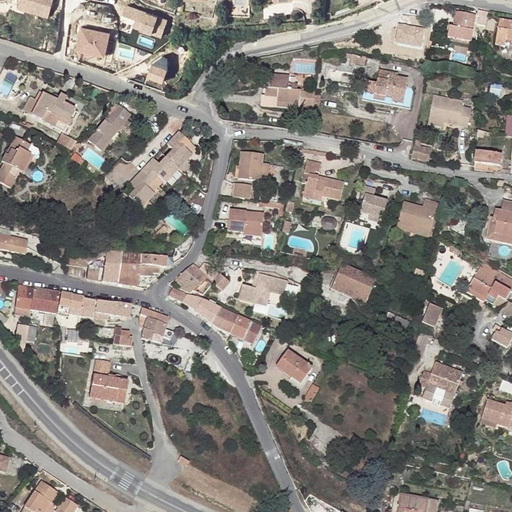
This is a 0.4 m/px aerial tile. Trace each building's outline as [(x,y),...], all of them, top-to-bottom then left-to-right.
[(53,0),(19,0),(19,4),(18,8),(49,16),(53,0)] [(165,19),(123,5),(121,14),(133,18),(131,25),(160,35),(165,19)] [(475,16),(455,13),(453,28),(449,27),(447,38),(471,42),(475,16)] [(495,46),(505,47),(506,40),(511,41),(511,21),(498,20),(495,46)] [(109,34),(81,28),(77,50),(105,56),(109,34)] [(365,57),(351,54),(351,58),(350,63),(364,65),(365,57)] [(151,62),(146,75),(162,81),(166,69),(166,59),(160,55),(151,62)] [(295,58),(294,71),(316,74),(318,61),(295,58)] [(367,94),(363,93),(362,100),(409,109),(413,91),(406,89),(408,79),(397,77),(397,74),(379,70),(377,84),(369,82),(367,94)] [(260,107),(313,111),(315,92),(300,92),(300,95),(297,95),(297,92),(297,85),(288,84),(288,77),(270,75),(269,84),(262,84),(260,107)] [(24,111),(33,116),(44,93),(41,92),(37,100),(31,98),(24,111)] [(57,100),(44,93),(33,116),(64,132),(76,109),(64,103),(67,97),(60,94),(57,100)] [(429,121),(444,123),(467,128),(471,109),(462,108),(462,102),(433,97),(429,121)] [(101,151),(111,140),(108,138),(116,129),(118,131),(123,125),(119,121),(123,116),(128,120),(132,115),(120,105),(107,120),(106,120),(88,139),(101,151)] [(123,125),(128,120),(123,116),(119,121),(123,125)] [(111,140),(118,131),(116,129),(108,138),(111,140)] [(176,140),(170,146),(173,149),(167,157),(180,169),(188,161),(193,155),(191,154),(186,148),(191,142),(186,137),(183,134),(179,131),(174,137),(176,140)] [(62,134),(57,143),(69,149),(73,145),(76,141),(62,134)] [(22,172),(32,155),(26,152),(30,145),(15,137),(9,149),(12,150),(9,156),(6,154),(2,162),(5,164),(0,172),(0,182),(11,188),(20,172),(22,172)] [(176,140),(174,137),(167,143),(170,146),(176,140)] [(76,141),(73,145),(78,149),(82,145),(77,140),(76,141)] [(411,159),(429,162),(431,149),(419,147),(420,142),(414,141),(412,151),(411,159)] [(197,148),(191,142),(186,148),(191,154),(197,148)] [(32,155),(35,148),(30,145),(26,152),(32,155)] [(501,155),(476,152),(474,164),(499,167),(501,155)] [(242,153),(241,167),(240,171),(239,180),(260,182),(261,178),(263,164),(263,155),(242,153)] [(159,176),(165,182),(166,183),(173,176),(180,169),(167,157),(160,164),(156,161),(150,167),(147,165),(142,170),(153,181),(159,176)] [(150,167),(156,161),(154,158),(147,165),(150,167)] [(192,166),(188,161),(180,169),(185,174),(192,166)] [(319,182),(320,177),(314,176),(314,172),(318,173),(320,164),(306,161),(303,174),(309,175),(307,185),(305,184),(301,197),(312,199),(313,195),(321,197),(321,196),(339,200),(343,182),(325,178),(324,183),(319,182)] [(284,166),(263,164),(261,178),(283,180),(284,166)] [(178,181),(185,174),(180,169),(173,176),(178,181)] [(148,187),(153,181),(142,170),(136,176),(139,179),(133,185),(136,189),(129,196),(142,209),(149,202),(156,194),(154,193),(148,187)] [(139,179),(136,176),(130,183),(133,185),(139,179)] [(159,187),(165,182),(159,176),(153,181),(159,187)] [(159,187),(153,181),(148,187),(154,193),(159,187)] [(365,195),(362,205),(360,212),(369,214),(383,218),(387,201),(373,197),(375,189),(362,185),(360,194),(365,195)] [(424,208),(405,203),(399,223),(431,234),(440,204),(427,200),(424,208)] [(287,205),(285,211),(291,212),(294,202),(288,201),(287,205)] [(154,207),(149,202),(142,209),(148,214),(154,207)] [(486,241),(493,243),(495,235),(511,238),(511,203),(503,202),(501,212),(495,211),(493,218),(490,218),(486,241)] [(263,215),(229,211),(226,232),(243,234),(243,232),(260,234),(263,215)] [(381,223),(383,218),(369,214),(368,220),(381,223)] [(292,222),(286,221),(283,232),(289,233),(292,222)] [(431,234),(399,223),(397,228),(429,239),(431,234)] [(28,241),(0,233),(0,235),(28,244),(28,241)] [(0,248),(25,255),(28,244),(0,235),(0,248)] [(511,246),(511,238),(495,235),(493,243),(511,246)] [(461,252),(454,248),(453,250),(451,250),(449,253),(458,257),(461,252)] [(125,249),(120,250),(119,265),(139,265),(140,253),(140,250),(125,249)] [(119,265),(120,250),(108,252),(103,282),(116,284),(119,265)] [(161,255),(147,254),(140,253),(139,265),(139,266),(141,266),(159,268),(161,255)] [(206,264),(200,271),(207,278),(202,284),(209,289),(214,284),(221,276),(214,265),(206,264)] [(511,288),(511,280),(483,264),(468,289),(486,300),(486,301),(493,305),(498,297),(505,301),(511,288)] [(116,284),(138,287),(139,277),(141,266),(139,266),(139,265),(119,265),(116,284)] [(186,286),(193,292),(202,284),(207,278),(200,271),(194,265),(178,279),(186,286)] [(98,281),(100,268),(89,266),(87,279),(98,281)] [(158,274),(159,268),(141,266),(139,277),(152,277),(153,273),(158,274)] [(377,280),(343,266),(334,287),(355,296),(354,300),(353,302),(365,307),(377,280)] [(238,300),(266,308),(270,294),(283,298),(286,286),(287,283),(279,281),(280,277),(274,274),(262,272),(257,289),(252,288),(243,285),(238,300)] [(256,272),(252,288),(257,289),(262,272),(256,272)] [(221,276),(214,284),(222,292),(230,284),(221,276)] [(186,286),(178,279),(176,283),(182,289),(186,286)] [(193,292),(203,297),(209,289),(202,284),(193,292)] [(31,310),(34,289),(19,286),(16,307),(31,310)] [(296,289),(286,286),(283,298),(292,301),(296,289)] [(333,291),(354,300),(355,296),(334,287),(333,291)] [(56,314),(60,293),(34,289),(31,310),(56,314)] [(169,298),(175,301),(180,292),(174,289),(169,298)] [(484,304),(486,301),(486,300),(468,289),(466,292),(484,304)] [(182,305),(188,296),(180,292),(175,301),(182,305)] [(83,297),(62,293),(59,306),(70,308),(81,310),(83,297)] [(182,305),(195,313),(203,300),(188,296),(182,305)] [(103,301),(83,297),(81,310),(83,310),(110,314),(130,318),(132,305),(116,303),(103,301)] [(204,319),(213,327),(221,309),(203,300),(195,313),(204,319)] [(421,322),(437,328),(443,308),(428,303),(421,322)] [(502,315),(511,320),(511,304),(508,303),(502,315)] [(399,314),(392,327),(404,333),(414,313),(402,307),(399,314)] [(81,310),(70,308),(70,314),(80,316),(83,316),(83,310),(81,310)] [(165,330),(169,317),(142,309),(140,315),(141,323),(145,325),(143,329),(144,330),(142,337),(142,340),(150,342),(152,335),(168,340),(170,332),(165,330)] [(238,317),(221,309),(213,327),(216,329),(230,335),(238,317)] [(83,310),(83,316),(109,320),(110,314),(83,310)] [(392,329),(392,327),(399,314),(389,310),(382,324),(392,329)] [(261,328),(238,317),(230,335),(253,346),(261,328)] [(419,337),(419,335),(421,326),(413,323),(406,341),(416,345),(417,342),(419,337)] [(27,341),(28,327),(28,326),(19,324),(16,343),(25,355),(27,341)] [(488,340),(505,350),(511,337),(511,334),(497,326),(488,340)] [(37,328),(28,327),(27,341),(34,343),(37,328)] [(120,345),(121,337),(122,331),(122,328),(116,327),(116,328),(114,340),(114,344),(120,345)] [(84,331),(68,329),(66,341),(82,343),(84,331)] [(121,337),(120,345),(132,346),(133,338),(121,337)] [(418,343),(425,345),(430,346),(431,340),(419,337),(417,342),(418,343)] [(419,361),(425,345),(418,343),(413,359),(419,361)] [(313,368),(288,351),(276,368),(291,379),(294,379),(302,385),(307,376),(313,368)] [(97,360),(95,373),(110,376),(112,362),(97,360)] [(419,387),(427,389),(453,399),(463,373),(435,363),(431,374),(424,372),(419,387)] [(95,373),(91,389),(118,394),(118,390),(127,392),(129,381),(109,378),(110,376),(95,373)] [(310,377),(307,376),(302,385),(294,379),(291,379),(289,381),(302,390),(310,377)] [(313,384),(309,391),(316,395),(319,388),(313,384)] [(118,394),(91,389),(90,398),(116,403),(118,394)] [(451,407),(453,399),(427,389),(424,398),(451,407)] [(311,402),(316,395),(309,391),(305,399),(311,402)] [(125,405),(127,396),(118,394),(116,403),(125,405)] [(509,429),(509,427),(511,423),(511,402),(511,403),(510,407),(505,405),(487,400),(482,421),(497,425),(509,429)] [(480,425),(496,430),(497,425),(482,421),(480,425)] [(339,463),(344,468),(351,461),(345,456),(339,463)] [(0,472),(5,474),(10,460),(0,457),(0,472)] [(191,463),(182,459),(180,465),(189,469),(191,463)] [(60,492),(43,481),(26,506),(34,511),(46,511),(53,502),(60,492)] [(396,493),(391,511),(436,511),(439,502),(396,493)] [(66,497),(57,511),(56,511),(74,511),(79,505),(66,497)] [(53,502),(46,511),(52,511),(57,505),(53,502)]
